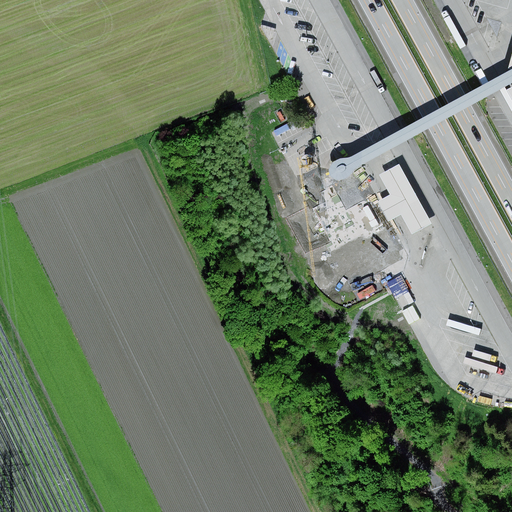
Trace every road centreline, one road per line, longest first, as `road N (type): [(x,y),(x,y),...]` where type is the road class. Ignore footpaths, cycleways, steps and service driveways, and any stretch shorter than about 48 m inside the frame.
road 1 (motorway): [(369,0),(511,262)]
road 2 (motorway): [(511,200),(402,0)]
